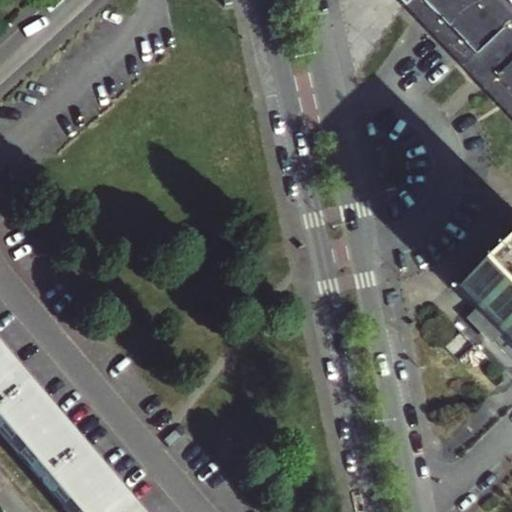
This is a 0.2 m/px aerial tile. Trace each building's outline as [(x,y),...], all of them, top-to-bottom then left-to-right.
[(472,53),(420,0),(404,0),(400,5),(428,34),(432,38),(496,105),(500,109),(511,121),(511,96),(494,77),(511,59),(511,21),(508,17),(472,53)] [(420,0),(472,53),(508,17),(491,0),(420,0)] [(511,96),(511,59),(494,77),(511,96)] [(511,232),(455,288),(511,346),(511,232)] [(126,511),(0,365),(0,433),(67,511),(126,511)]
